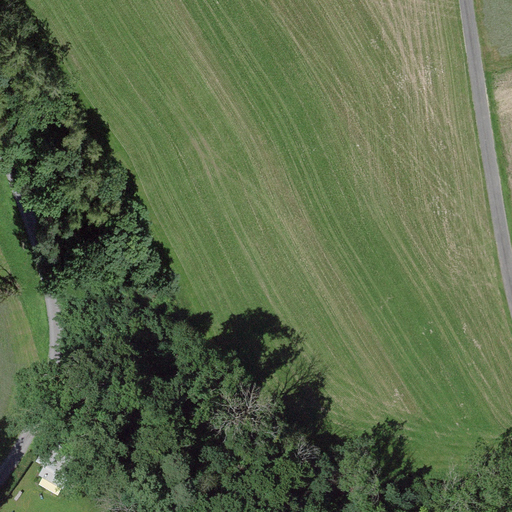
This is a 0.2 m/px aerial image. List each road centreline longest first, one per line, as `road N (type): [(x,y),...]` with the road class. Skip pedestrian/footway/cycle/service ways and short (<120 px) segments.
road 1 (track): [(0,136),(55,305),(58,338),(43,409),(0,478)]
road 2 (track): [(511,282),(466,0)]
